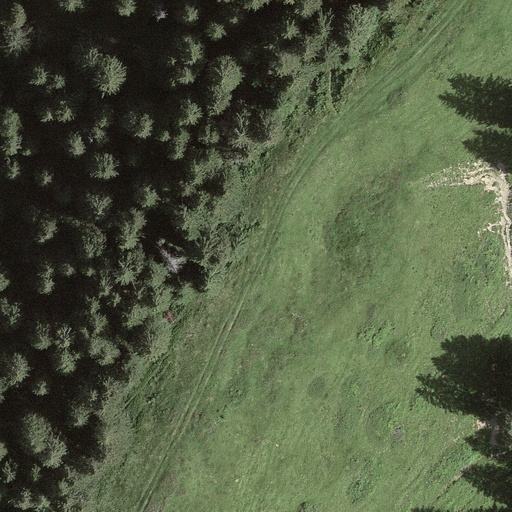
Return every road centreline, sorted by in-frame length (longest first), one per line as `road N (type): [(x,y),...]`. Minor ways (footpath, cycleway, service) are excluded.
road 1 (track): [(332,114),(0,444)]
road 2 (track): [(433,0),(332,114)]
